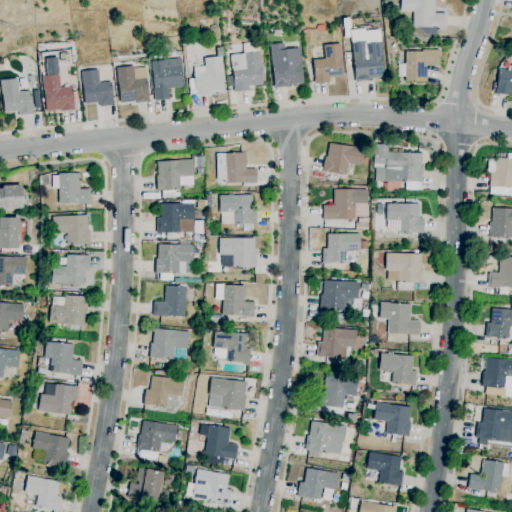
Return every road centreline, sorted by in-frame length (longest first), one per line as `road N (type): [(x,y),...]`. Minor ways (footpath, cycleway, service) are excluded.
road 1 (residential): [(484,0),(456,123),(452,338),(428,511)]
road 2 (residential): [(0,152),(320,117),(511,127)]
road 3 (residential): [(287,119),(285,341),(260,511)]
road 4 (residential): [(121,139),(117,347),(94,511)]
